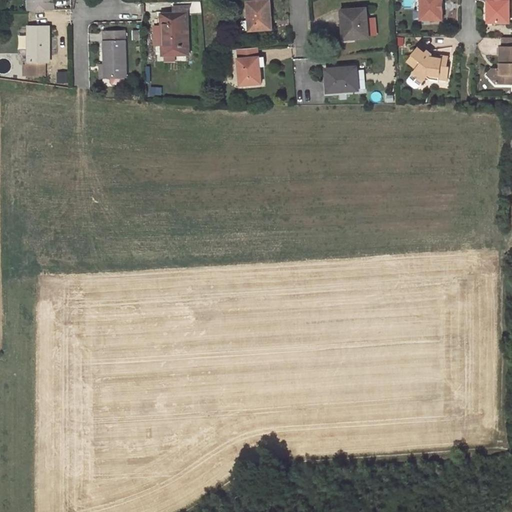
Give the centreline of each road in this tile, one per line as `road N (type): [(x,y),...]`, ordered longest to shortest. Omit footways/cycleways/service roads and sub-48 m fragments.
road 1 (track): [(505,445),(242,468),(173,511)]
road 2 (track): [(509,257),(505,445)]
